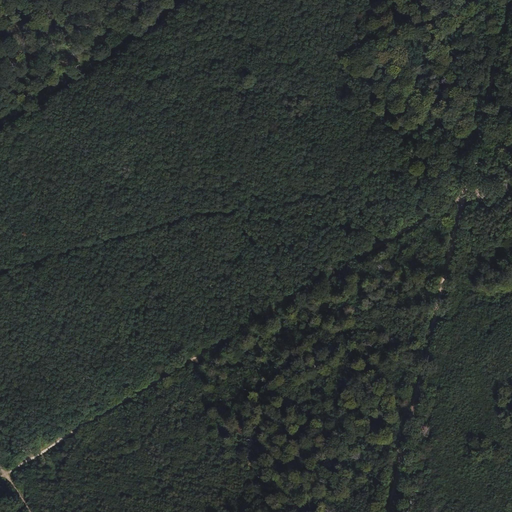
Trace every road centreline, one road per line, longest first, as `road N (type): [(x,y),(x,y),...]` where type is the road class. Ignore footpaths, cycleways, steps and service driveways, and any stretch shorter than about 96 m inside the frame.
road 1 (track): [(511,185),(464,196),(7,475)]
road 2 (unknown): [(0,271),(190,217),(335,191),(479,137)]
road 3 (unknown): [(478,142),(389,511)]
road 4 (track): [(0,128),(187,0)]
road 5 (track): [(0,473),(206,511)]
road 6 (unknown): [(511,7),(479,137)]
